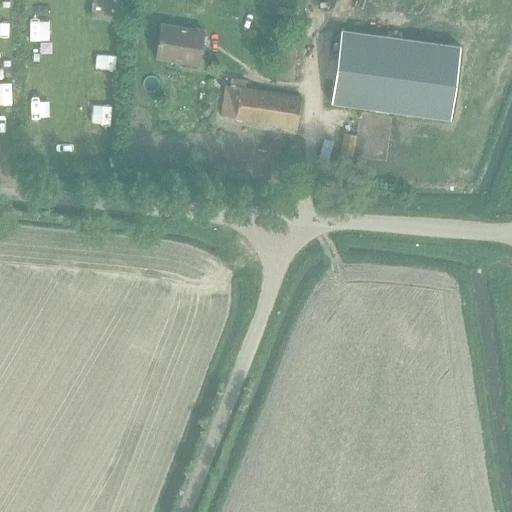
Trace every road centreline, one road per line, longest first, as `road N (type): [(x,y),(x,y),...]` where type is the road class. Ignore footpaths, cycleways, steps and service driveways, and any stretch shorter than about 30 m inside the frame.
road 1 (unclassified): [(183,511),(280,260),(288,219)]
road 2 (unclassified): [(288,219),(0,197)]
road 3 (unclassified): [(511,231),(288,219)]
